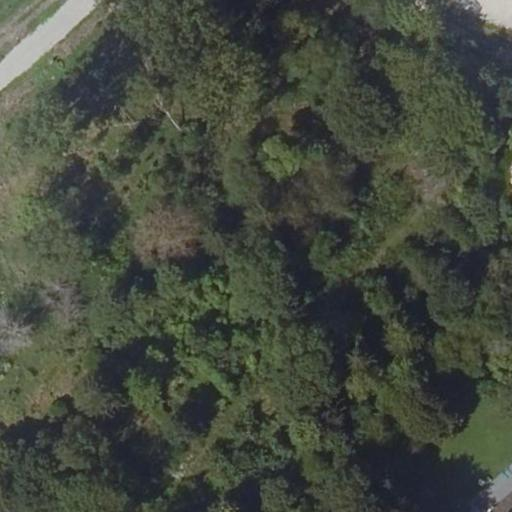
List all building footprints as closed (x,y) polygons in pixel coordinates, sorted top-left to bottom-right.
[(475,129),(498,100),(477,82),(453,110),(475,129)] [(504,106),(498,100),(475,129),(480,134),(504,106)] [(407,140),(392,136),(387,150),(402,155),(407,140)] [(511,164),(498,180),(511,193),(511,164)] [(511,511),(511,493),(492,511),(511,511)]
